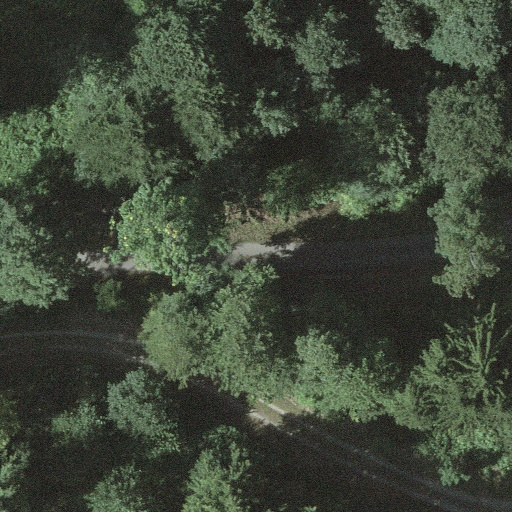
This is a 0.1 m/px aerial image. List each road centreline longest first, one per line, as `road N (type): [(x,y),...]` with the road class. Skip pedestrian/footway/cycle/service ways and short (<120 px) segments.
road 1 (track): [(485,511),(394,477),(126,347),(0,349)]
road 2 (track): [(0,286),(95,264),(511,223)]
